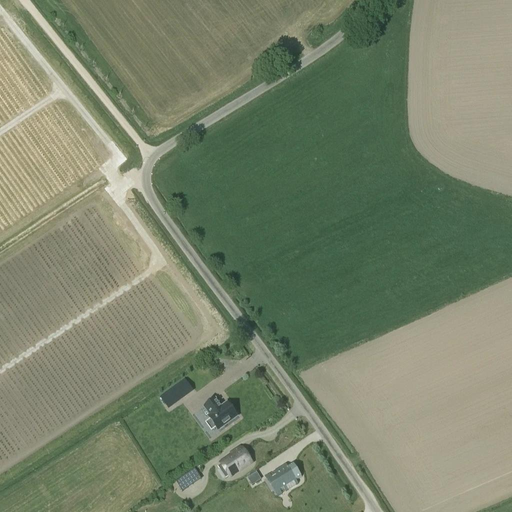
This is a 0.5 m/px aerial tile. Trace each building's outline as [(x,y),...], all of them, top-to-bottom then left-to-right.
[(183,384),(175,390),(184,402),(192,396),(183,384)] [(215,400),(204,408),(210,416),(208,417),(218,431),(237,417),(236,416),(237,414),(233,409),(232,410),(227,404),(221,408),(215,400)] [(252,463),(249,459),(246,453),(245,454),(243,449),(242,450),(240,448),(230,454),(232,457),(220,465),(220,466),(217,468),(225,479),(228,478),(229,479),(252,463)] [(275,476),(271,479),(279,492),(283,489),(285,492),(298,484),(296,481),(301,478),(293,465),(282,472),(280,469),(273,473),(275,476)] [(256,473),(247,479),(252,486),(261,480),(256,473)]
